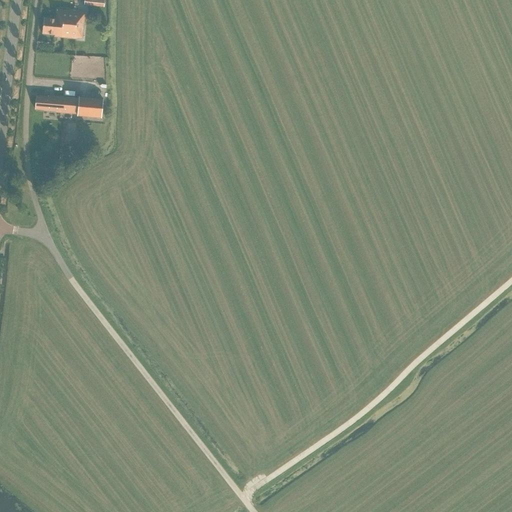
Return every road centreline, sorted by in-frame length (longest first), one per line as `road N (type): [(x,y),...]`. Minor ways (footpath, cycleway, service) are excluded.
road 1 (residential): [(37,0),(25,128),(43,232)]
road 2 (tertiary): [(0,134),(17,0)]
